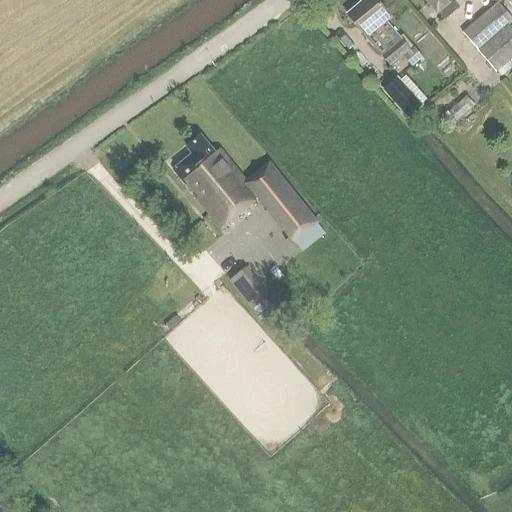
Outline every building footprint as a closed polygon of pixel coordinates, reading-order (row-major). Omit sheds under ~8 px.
[(391,17),(380,4),(379,3),(375,0),(363,0),(347,14),(347,15),(348,14),(368,36),(373,32),(388,48),(384,52),(394,64),(411,49),(386,22),(391,17)] [(459,7),(452,0),(427,0),(438,12),(439,11),(446,19),(459,7)] [(463,32),(478,50),(511,21),(511,17),(499,2),(463,32)] [(511,68),(511,63),(510,61),(511,58),(511,29),(509,26),(478,51),(496,73),(498,72),(501,77),(511,68)] [(397,77),(382,90),(407,119),(422,105),(397,77)] [(219,151),(215,154),(201,136),(187,148),(192,155),(174,170),(221,228),(259,198),(294,240),(317,220),(270,164),(247,183),(219,151)] [(264,299),(252,309),(258,316),(270,306),(264,299)]
